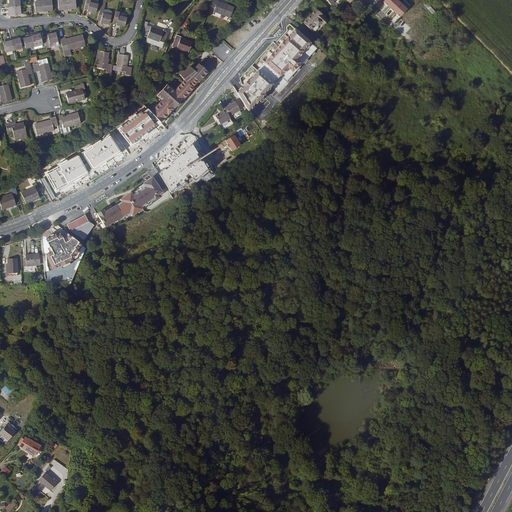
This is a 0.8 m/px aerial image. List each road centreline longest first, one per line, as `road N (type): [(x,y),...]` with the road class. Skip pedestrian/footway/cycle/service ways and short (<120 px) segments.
road 1 (secondary): [(0,231),(86,193),(149,151),(291,0)]
road 2 (residential): [(139,0),(121,41),(104,40),(81,20),(0,22)]
